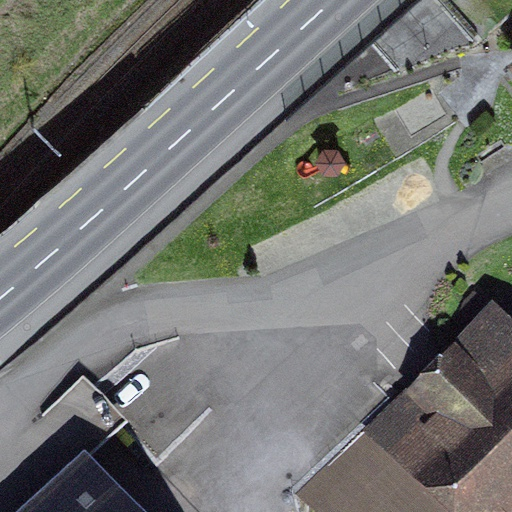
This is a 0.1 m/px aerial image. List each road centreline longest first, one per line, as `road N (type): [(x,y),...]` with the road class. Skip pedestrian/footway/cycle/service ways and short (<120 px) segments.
road 1 (residential): [(0,397),(123,320),(285,296),(394,262),(511,207)]
road 2 (primary): [(332,0),(0,297)]
